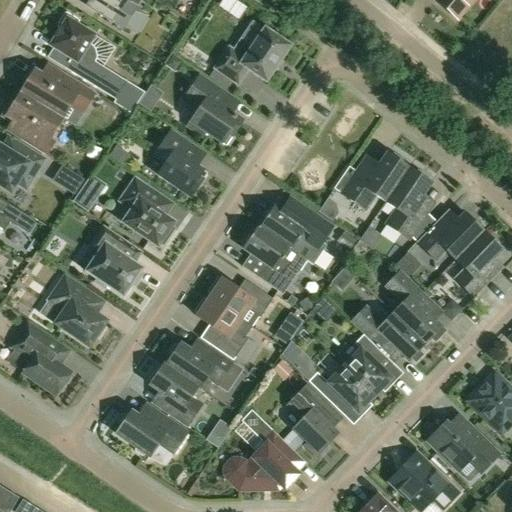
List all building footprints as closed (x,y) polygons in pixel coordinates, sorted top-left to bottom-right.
[(125,2),(126,0),(89,0),(86,6),(124,29),(136,9),(125,2)] [(435,0),(435,2),(456,20),(472,0),(435,0)] [(126,83),(95,63),(96,60),(97,57),(95,50),(93,48),(90,46),(85,42),(90,33),(79,27),(77,21),(65,14),(58,26),(59,31),(53,41),(60,45),(61,54),(70,59),(64,70),(115,101),(113,104),(130,115),(140,99),(123,88),(126,83)] [(228,48),(214,70),(238,86),(248,71),(266,83),(290,47),(264,29),(263,31),(252,24),(241,39),(243,41),(235,53),(228,48)] [(178,68),(181,63),(172,56),(166,65),(171,69),(178,68)] [(82,113),(94,93),(48,64),(41,76),(31,70),(23,82),(26,84),(20,94),(61,119),(70,106),(82,113)] [(199,77),(183,100),(198,110),(187,127),(202,137),(205,133),(225,147),(242,122),(230,114),(237,103),(222,93),(199,77)] [(48,140),(61,119),(20,94),(14,104),(11,102),(3,114),(13,121),(6,132),(45,156),(53,143),(48,140)] [(156,157),(165,163),(158,175),(190,198),(206,175),(196,168),(204,156),(170,132),(155,153),(156,157)] [(0,148),(0,185),(10,191),(14,184),(26,191),(44,161),(18,145),(11,156),(0,148)] [(385,203),(408,170),(403,166),(404,161),(394,154),(389,157),(387,155),(378,167),(366,158),(356,173),(341,195),(364,211),(375,196),(385,203)] [(74,196),(83,182),(62,168),(53,182),(74,196)] [(348,168),(334,190),(341,195),(356,173),(349,168),(348,168)] [(433,204),(421,196),(430,184),(427,183),(428,178),(418,171),(414,173),(408,170),(385,203),(396,210),(386,225),(408,241),(433,204)] [(87,212),(105,186),(90,176),(73,202),(87,212)] [(158,196),(135,180),(120,202),(132,210),(122,223),(157,247),(159,243),(163,245),(173,230),(170,227),(173,223),(150,207),(158,196)] [(0,233),(1,231),(3,232),(9,223),(16,227),(28,234),(36,221),(24,214),(0,199),(0,233)] [(259,228),(259,229),(289,249),(289,250),(290,251),(297,256),(304,245),(307,241),(319,249),(333,228),(315,216),(304,209),(295,222),(273,207),(272,210),(268,210),(264,217),(264,221),(259,228)] [(455,261),(483,233),(475,226),(475,222),(470,217),(466,217),(464,214),(458,221),(448,211),(416,243),(434,261),(444,251),(455,261)] [(96,280),(94,283),(104,290),(106,287),(122,298),(131,285),(134,287),(143,274),(140,272),(141,269),(133,264),(141,253),(104,227),(90,248),(98,253),(85,272),(96,280)] [(244,247),(242,249),(267,265),(258,279),(282,296),(297,274),(306,261),(297,256),(290,251),(289,250),(289,249),(259,229),(259,228),(257,227),(251,236),(247,237),(243,243),(244,247)] [(349,250),(356,241),(344,232),(337,242),(349,250)] [(503,269),(493,259),(501,251),(499,249),(499,245),(494,239),(490,240),(483,233),(455,261),(463,269),(463,273),(456,281),(474,299),(503,269)] [(442,313),(400,272),(385,287),(402,304),(393,315),(424,345),(430,339),(431,339),(432,340),(434,340),(435,340),(436,340),(437,339),(438,339),(439,338),(439,337),(439,336),(440,335),(440,334),(439,333),(439,332),(438,331),(441,328),(434,321),(442,313)] [(103,325),(105,322),(94,315),(102,303),(65,278),(48,301),(64,312),(55,325),(88,347),(94,339),(98,338),(104,329),(103,325)] [(246,297),(221,280),(220,283),(216,280),(208,293),(211,295),(209,299),(241,321),(248,311),(259,319),(272,300),(252,287),(246,297)] [(246,334),(251,328),(241,321),(209,299),(206,302),(203,300),(194,312),(198,315),(196,317),(222,335),(215,345),(235,358),(250,336),(246,334)] [(312,308),(307,299),(298,304),(303,313),(312,308)] [(424,345),(393,315),(383,325),(366,308),(350,324),(363,336),(385,357),(392,364),(401,356),(407,362),(410,359),(412,360),(413,361),(414,361),(415,361),(416,361),(417,360),(418,359),(419,358),(419,357),(420,357),(420,355),(420,354),(419,353),(418,351),(424,345)] [(69,380),(68,376),(70,374),(58,366),(67,352),(27,325),(11,348),(31,362),(22,374),(55,396),(61,387),(65,387),(69,380)] [(394,382),(379,368),(378,363),(385,357),(363,336),(354,345),(360,350),(343,367),(377,399),(394,382)] [(217,387),(233,364),(197,339),(189,351),(180,344),(179,346),(174,346),(169,353),(171,357),(165,365),(165,366),(203,392),(204,393),(212,383),(217,387)] [(290,344),(282,356),(309,382),(317,374),(319,372),(290,344)] [(293,373),(282,362),(273,371),(284,382),(293,373)] [(196,402),(203,392),(165,366),(165,365),(164,364),(158,373),(153,373),(148,380),(150,385),(149,386),(159,393),(151,404),(186,429),(202,406),(196,402)] [(377,399),(343,367),(327,384),(317,374),(309,382),(308,383),(335,409),(341,402),(345,402),(360,417),(377,399)] [(511,391),(494,373),(466,402),(501,436),(511,423),(511,391)] [(306,386),(287,406),(301,420),(293,429),(307,443),(304,446),(319,460),(330,448),(327,445),(337,435),(331,431),(341,420),(306,386)] [(120,428),(116,435),(135,448),(134,452),(141,457),(146,455),(149,457),(157,446),(172,456),(187,434),(146,406),(138,417),(131,413),(129,415),(124,416),(120,423),(120,428)] [(294,471),(303,462),(251,411),(241,422),(265,446),(252,459),(253,460),(247,466),(244,463),(241,462),(240,461),(237,461),(235,461),(233,462),(231,463),(230,464),(228,466),(226,469),(226,471),(225,473),(225,474),(226,477),(227,478),(228,480),(239,491),(277,490),(280,486),(284,490),(298,475),(294,471)] [(445,424),(427,442),(458,472),(469,483),(479,473),(480,474),(498,455),(458,417),(448,427),(445,424)] [(221,443),(210,435),(206,442),(217,449),(221,443)] [(416,454),(388,483),(418,511),(421,511),(432,501),(438,506),(447,506),(458,494),(416,454)] [(0,511),(10,511),(18,499),(0,487),(0,511)] [(395,511),(377,494),(359,511),(395,511)]
